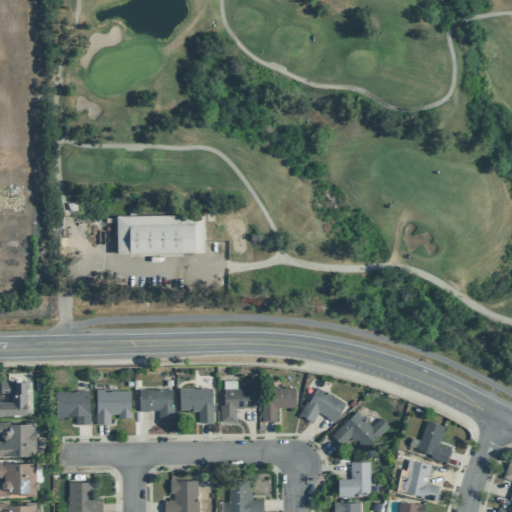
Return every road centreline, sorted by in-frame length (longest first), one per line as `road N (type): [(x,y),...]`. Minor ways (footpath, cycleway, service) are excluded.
road 1 (track): [(511,322),(406,270),(282,256),(267,213),(220,155),(65,140),(62,78),(76,0)]
road 2 (secondary): [(0,348),(230,342),(316,349),(404,374),(500,418)]
road 3 (track): [(511,18),(458,19),(453,90),(435,105),(398,106),(282,77),(237,43),(223,24),(220,0)]
road 4 (residential): [(297,463),(280,452),(69,454)]
